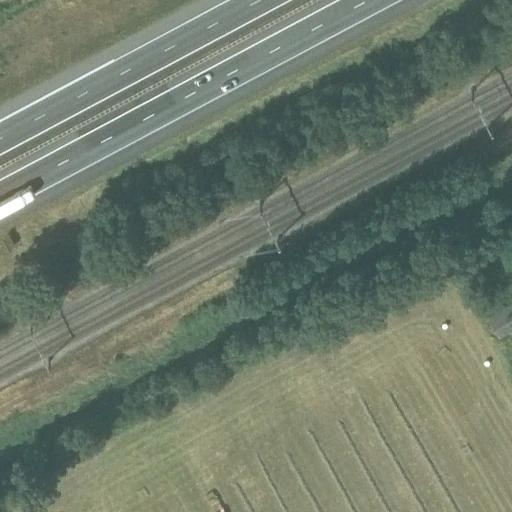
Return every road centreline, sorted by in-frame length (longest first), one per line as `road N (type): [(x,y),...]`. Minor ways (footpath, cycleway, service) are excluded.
road 1 (motorway): [(0,197),(371,0)]
road 2 (motorway): [(263,0),(0,142)]
